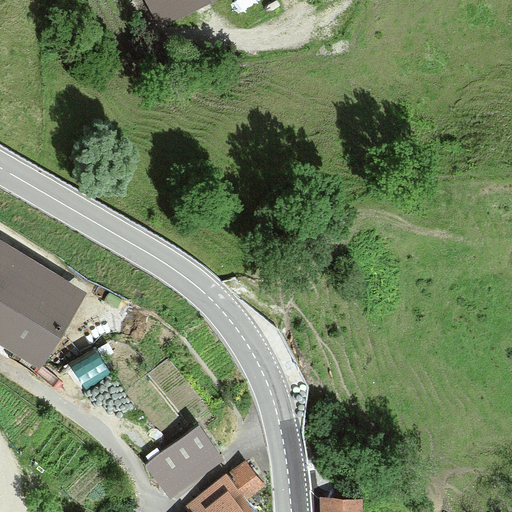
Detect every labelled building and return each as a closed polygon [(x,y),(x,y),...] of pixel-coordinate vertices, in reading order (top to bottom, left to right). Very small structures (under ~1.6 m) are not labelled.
[(145,0),(159,24),(203,0),(224,0),(225,0),(224,0),(145,0)] [(37,359),(72,302),(0,258),(0,338),(36,360),(37,359)] [(109,374),(91,346),(60,366),(78,394),(109,374)] [(217,453),(195,424),(144,462),(165,491),(217,453)] [(254,511),(242,497),(260,482),(244,462),(226,477),(224,474),(182,509),(184,511),(254,511)] [(354,511),(354,500),(323,501),(323,511),(354,511)]
